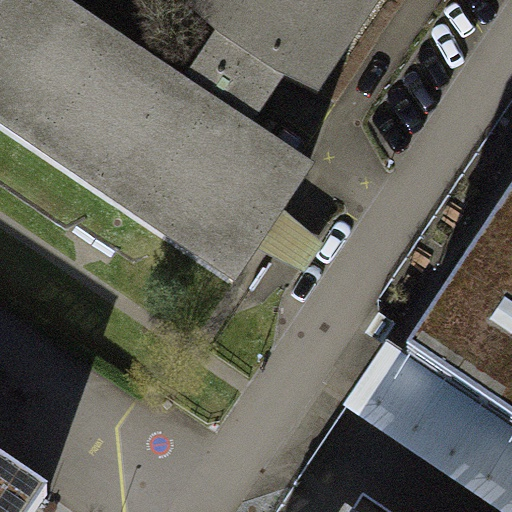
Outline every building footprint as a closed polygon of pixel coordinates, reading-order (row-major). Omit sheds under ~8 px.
[(0,129),(225,282),(295,179),(230,135),(177,98),(31,0),(10,0),(0,15),(0,129)] [(274,71),(304,91),(366,0),(196,0),(188,12),(222,35),(274,71)] [(222,35),(177,98),(230,135),(274,71),(222,35)] [(511,193),(402,359),(511,432),(511,193)] [(0,511),(36,511),(48,496),(0,464),(0,511)]
